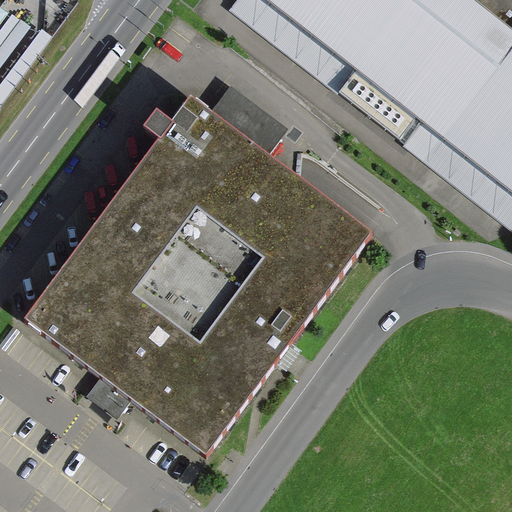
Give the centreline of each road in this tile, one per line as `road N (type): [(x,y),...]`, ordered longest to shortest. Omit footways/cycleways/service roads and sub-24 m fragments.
road 1 (residential): [(240,511),(411,289),(473,280),(511,295)]
road 2 (primary): [(0,186),(140,0)]
